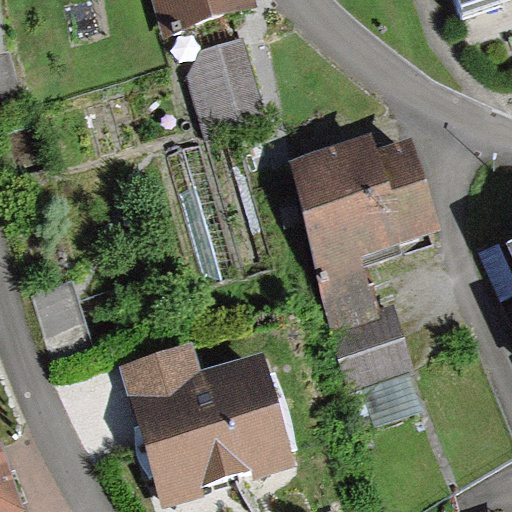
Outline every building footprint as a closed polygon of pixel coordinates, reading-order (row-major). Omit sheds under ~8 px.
[(255,0),(153,0),(164,33),(257,6),(255,0)] [(511,0),(458,0),(465,18),(511,2),(511,0)] [(242,41),(181,57),(200,129),(261,112),(242,41)] [(371,136),(290,161),(353,389),(416,368),(393,296),(377,301),(363,256),(439,232),(411,144),(377,155),(371,136)] [(189,347),(122,366),(159,501),(288,466),(259,358),(196,376),(189,347)] [(26,511),(0,445),(0,511),(26,511)]
